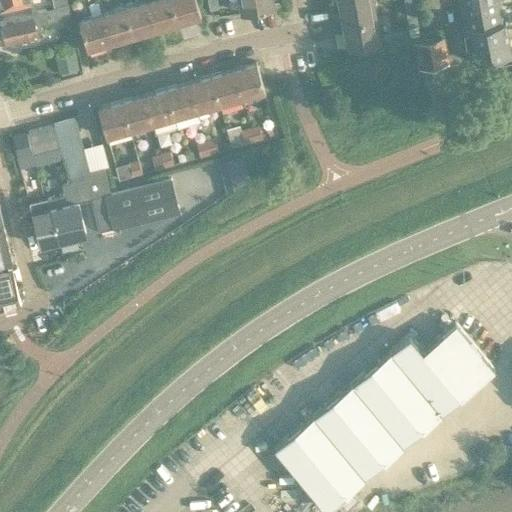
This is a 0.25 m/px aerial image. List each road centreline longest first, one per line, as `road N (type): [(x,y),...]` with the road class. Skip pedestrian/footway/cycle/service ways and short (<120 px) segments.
road 1 (tertiary): [(65,511),(153,414),(292,306),(511,210)]
road 2 (residential): [(0,112),(314,31),(308,0)]
road 3 (residential): [(0,158),(32,299),(0,333)]
